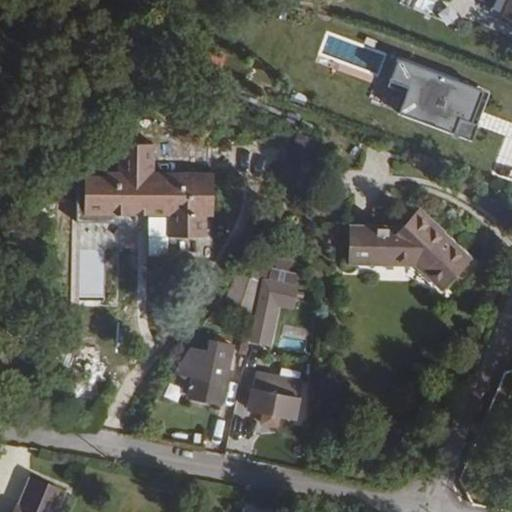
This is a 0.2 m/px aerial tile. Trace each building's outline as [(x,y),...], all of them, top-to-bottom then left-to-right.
[(472,134),(487,85),(397,57),(391,78),(409,83),(400,112),(472,134)] [(469,143),(490,152),(503,121),(483,112),(469,143)] [(297,132),(291,152),(307,156),(313,136),(297,132)] [(205,214),(214,214),(214,174),(154,175),(154,143),(121,144),(121,173),(121,215),(169,215),(170,236),(206,236),(205,214)] [(121,215),(121,173),(105,173),(105,177),(77,177),(77,222),(106,222),(106,215),(121,215)] [(352,231),(352,261),(418,262),(441,284),(465,258),(441,235),(438,239),(430,231),(433,228),(418,214),(401,231),(352,231)] [(430,231),(438,239),(441,235),(433,228),(430,231)] [(275,269),(289,273),(296,244),(282,240),(275,269)] [(441,284),(445,288),(469,262),(465,258),(441,284)] [(268,279),(286,283),(289,273),(275,269),(271,268),(268,279)] [(261,277),(237,270),(225,301),(254,314),(255,306),(261,277)] [(255,306),(257,306),(272,309),(274,299),(290,303),(294,285),(268,279),(261,277),(255,306)] [(257,306),(251,335),(266,339),(272,309),(257,306)] [(242,341),(248,342),(252,321),(246,320),(242,341)] [(194,375),(189,396),(221,403),(233,345),(211,341),(209,352),(188,347),(173,370),(194,375)] [(255,375),(248,409),(264,412),(277,414),(294,418),(298,398),(278,394),(280,388),(274,386),(275,379),(255,375)] [(277,414),(264,412),(263,419),(276,421),(277,414)] [(55,511),(64,494),(29,478),(17,505),(15,504),(11,511),(55,511)]
